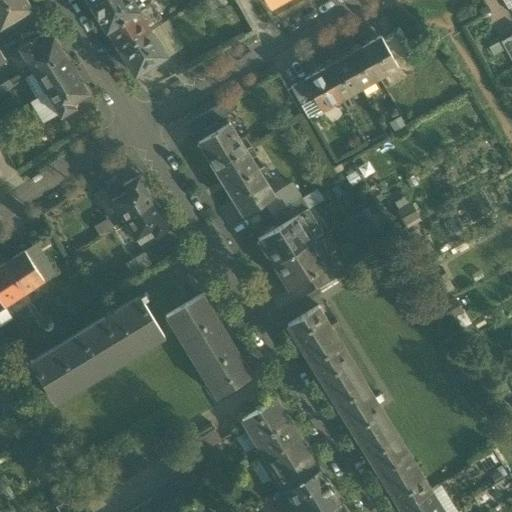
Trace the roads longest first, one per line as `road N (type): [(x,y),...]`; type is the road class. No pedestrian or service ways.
road 1 (residential): [(137,126),(375,511)]
road 2 (residential): [(137,126),(374,0)]
road 3 (residential): [(137,126),(0,215)]
road 4 (residential): [(60,0),(137,126)]
